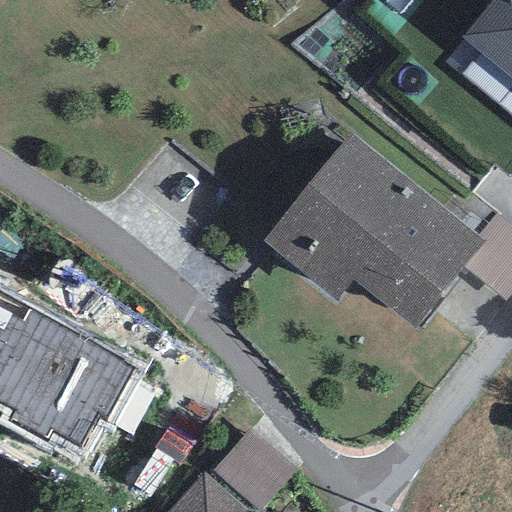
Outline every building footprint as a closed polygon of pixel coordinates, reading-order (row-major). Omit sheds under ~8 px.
[(511,0),(491,0),(462,37),(479,52),(511,79),(511,0)] [(462,75),(511,116),(511,79),(479,52),(462,75)] [(351,135),(265,241),(337,301),(353,281),(415,329),(464,267),(484,242),(476,236),(351,135)] [(511,291),(511,227),(495,214),(476,236),(484,242),(464,267),(504,300),(511,291)] [(0,413),(1,414),(0,416),(0,426),(51,452),(55,444),(83,459),(101,429),(109,432),(142,373),(0,294),(0,413)] [(249,431),(214,471),(258,510),(294,470),(249,431)] [(246,511),(203,474),(169,511),(246,511)]
